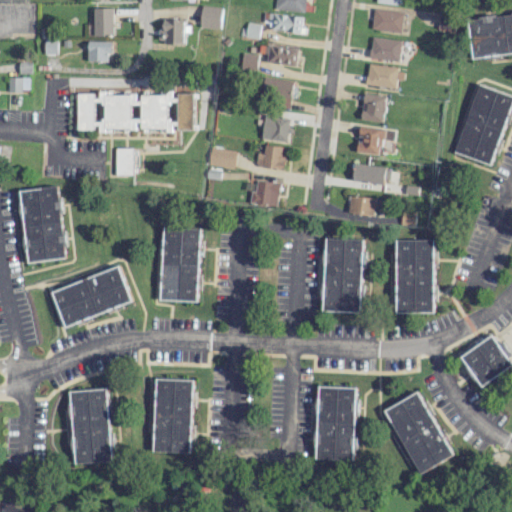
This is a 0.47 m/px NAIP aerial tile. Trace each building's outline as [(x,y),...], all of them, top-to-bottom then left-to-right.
[(276,0),(276,10),(305,12),(306,0),(276,0)] [(203,5),(200,26),(220,29),(223,7),(203,5)] [(114,8),(94,8),(95,35),(114,35),(114,8)] [(404,12),(375,8),(372,27),(401,32),(404,12)] [(303,16),(264,13),(264,21),(272,21),(271,30),(301,33),(303,16)] [(438,28),(453,31),(456,19),(440,16),(438,28)] [(184,44),(185,20),(164,19),(163,43),(184,44)] [(242,37),(258,38),(260,24),(244,22),(242,37)] [(369,57),(398,62),(402,41),(373,36),(369,57)] [(56,54),(57,41),(44,40),(44,54),(56,54)] [(110,42),(88,41),(88,61),(110,62),(110,42)] [(296,64),(297,48),(269,47),(268,63),(296,64)] [(243,52),(241,68),(257,70),(259,55),(243,52)] [(20,61),(19,73),(32,73),(32,62),(20,61)] [(403,80),(404,69),(368,65),(366,85),(395,88),(396,80),(403,80)] [(29,78),(8,77),(7,91),(29,92),(29,78)] [(290,105),(290,97),(294,98),(296,80),(260,77),(258,102),(290,105)] [(511,94),(480,83),(455,151),(491,164),(511,106),(511,94)] [(76,130),(92,130),(93,127),(101,129),(130,129),(134,131),(140,129),(158,129),(172,133),(176,122),(166,118),(166,112),(170,101),(176,103),(176,97),(167,94),(141,94),(135,94),(111,94),(98,90),(93,93),(76,93),(76,130)] [(193,130),(193,93),(177,93),(177,130),(193,130)] [(361,120),(383,122),(386,95),(364,93),(361,120)] [(287,142),(291,119),(264,115),(260,138),(287,142)] [(379,155),(382,139),(393,141),(395,130),(360,125),(356,152),(379,155)] [(282,170),(285,156),(281,156),(282,147),(264,144),(263,154),(257,153),(255,166),(282,170)] [(210,146),(208,164),(233,168),(236,150),(210,146)] [(132,175),(132,148),(115,148),(114,175),(132,175)] [(352,181),(387,186),(389,168),(355,163),(352,181)] [(207,169),(206,177),(220,179),(221,171),(207,169)] [(250,203),(277,206),(280,183),(256,180),(255,191),(251,191),(250,203)] [(58,186),(21,190),(29,262),(66,257),(58,186)] [(373,211),(380,211),(381,198),(349,197),(348,213),(373,215),(373,211)] [(415,213),(402,212),(401,225),(414,226),(415,213)] [(164,227),(160,299),(197,301),(201,229),(164,227)] [(327,238),(324,310),(361,312),(364,239),(327,238)] [(397,240),(397,312),(434,312),(434,240),(397,240)] [(119,265),(133,300),(66,326),(53,292),(119,265)] [(461,356),(481,386),(511,365),(511,363),(493,335),(461,356)] [(156,378),(153,451),(190,453),(194,380),(156,378)] [(320,386),(317,457),(354,459),(357,387),(320,386)] [(107,388),(70,391),(75,463),(113,461),(107,388)] [(418,391),(386,410),(422,473),(455,454),(418,391)]
